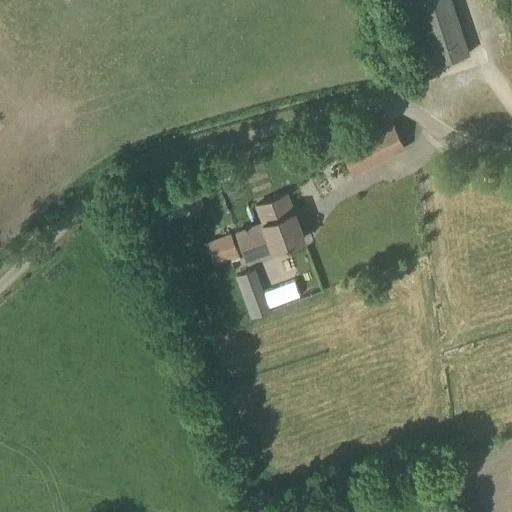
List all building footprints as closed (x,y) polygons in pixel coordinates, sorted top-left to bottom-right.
[(414,0),(437,64),(469,53),(451,0),(414,0)] [(354,172),(387,155),(404,146),(393,123),(342,148),(354,172)] [(182,188),(162,195),(168,214),(170,218),(190,211),(182,188)] [(293,210),(287,193),(257,204),(264,221),(248,227),(247,225),(245,226),(246,227),(236,231),(243,248),(247,259),(304,237),(294,209),(293,210)] [(231,231),(206,241),(207,243),(213,257),(215,262),(230,256),(238,253),(239,253),(231,231)] [(239,273),(253,317),(273,310),(259,267),(239,273)]
